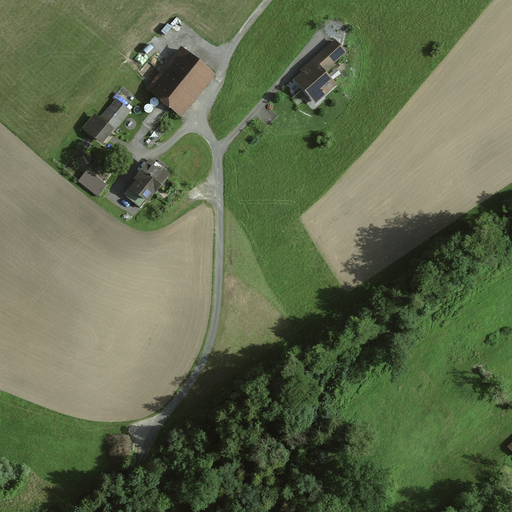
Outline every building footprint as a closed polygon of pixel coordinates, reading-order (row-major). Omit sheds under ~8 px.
[(345,54),(335,42),(302,71),(305,75),(297,82),(316,104),(335,87),(323,74),(345,54)] [(213,77),(182,51),(149,90),(181,116),(213,77)] [(99,120),(95,116),(84,129),(102,144),(129,112),(116,100),(99,120)] [(169,177),(150,163),(136,180),(138,182),(131,191),(148,204),(169,177)] [(79,180),(99,195),(108,182),(88,167),(79,180)]
